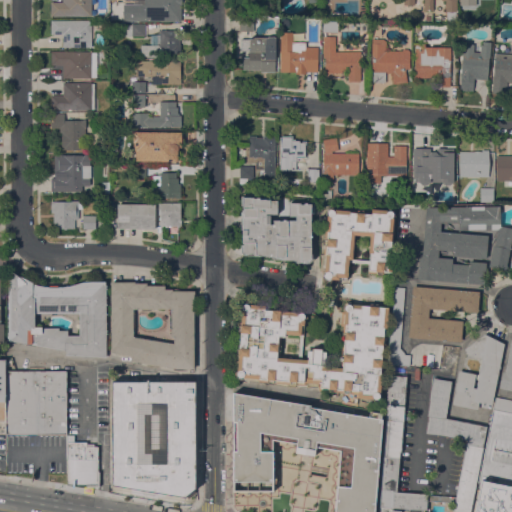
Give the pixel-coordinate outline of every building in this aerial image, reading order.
[(51,16),(51,2),(63,2),(63,0),(91,0),(91,16),(51,16)] [(181,0),(181,21),(123,21),(123,4),(124,4),(124,0),(181,0)] [(433,0),(433,10),(432,10),(432,14),(425,14),(425,10),(424,10),(424,6),(423,5),(423,2),(424,2),(424,0),(414,0),(414,4),(407,4),(407,6),(404,6),(404,4),(403,4),(403,0),(433,0)] [(457,0),(457,20),(447,20),(447,11),(445,11),(445,0),(457,0)] [(252,19),(253,30),(247,30),(247,34),(240,34),(240,31),(239,31),(239,19),(252,19)] [(91,47),(63,47),(63,34),(51,34),(51,20),(91,20),(91,47)] [(323,20),(338,21),(338,32),(323,32),(323,20)] [(145,35),(112,36),(112,25),(132,25),(132,24),(145,23),(145,35)] [(180,56),(141,55),(141,45),(150,45),(150,35),(160,35),(160,30),(179,30),(179,44),(181,44),(180,56)] [(319,31),(319,42),(313,42),(313,38),(308,38),(308,31),(319,31)] [(280,32),(292,32),(292,41),(305,41),(305,46),(317,46),(317,71),(305,71),(305,73),(295,73),(295,71),(280,71),(280,32)] [(360,81),(348,81),(348,70),(341,70),(341,72),(325,72),(325,57),(323,57),(323,36),(335,36),(335,51),(360,51),(360,81)] [(275,71),(260,71),(260,69),(259,69),(259,70),(252,70),(252,69),(244,69),(244,58),(249,58),(249,49),(241,49),(241,38),(275,38),(275,71)] [(372,39),(383,39),(386,42),(386,50),(402,50),(403,49),(407,49),(409,51),(409,69),(405,69),(406,71),(405,71),(407,82),(393,84),(391,72),(385,72),(385,82),(372,82),(373,71),(371,71),(372,39)] [(450,86),(440,86),(440,76),(414,76),(415,42),(425,42),(425,56),(436,56),(436,47),(450,47),(450,86)] [(487,79),(474,78),(473,91),(460,90),(463,50),(489,52),(487,79)] [(63,78),(63,65),(50,65),(50,51),(91,51),(91,52),(97,52),(97,77),(91,77),(91,78),(63,78)] [(511,81),(507,81),(506,90),(492,89),(494,53),(511,54),(511,81)] [(136,61),(180,60),(180,78),(181,78),(181,84),(152,84),(152,75),(136,75),(136,61)] [(145,81),(145,92),(132,92),(132,81),(145,81)] [(91,82),(91,83),(94,83),(94,109),(71,109),(71,110),(68,110),(68,109),(51,109),(51,95),(63,95),(63,82),(91,82)] [(145,106),(132,106),(132,94),(145,94),(145,106)] [(149,112),(149,115),(160,115),(160,101),(176,101),(176,106),(177,106),(177,113),(179,113),(179,115),(181,115),(181,126),(161,126),(161,127),(146,127),(146,126),(132,126),(132,112),(149,112)] [(64,113),(64,119),(81,119),(81,118),(86,118),(86,128),(85,128),(85,148),(62,149),(62,132),(60,132),(60,127),(51,127),(51,113),(64,113)] [(177,161),(135,160),(135,159),(135,158),(134,157),(133,155),(133,153),(134,152),(135,150),(133,151),(133,141),(132,141),(132,133),(133,133),(133,131),(182,131),(181,147),(179,147),(179,148),(178,149),(177,151),(177,161)] [(264,158),(262,158),(262,156),(249,156),(249,135),(256,135),(256,137),(263,137),(263,135),(275,136),(275,170),(264,170),(264,162),(264,158)] [(280,156),(278,156),(278,152),(280,152),(280,136),(291,136),(291,138),(293,138),(293,139),(300,139),(300,141),(305,141),(305,151),(307,151),(307,153),(305,153),(305,157),(297,157),(296,161),(296,170),(279,170),(280,156)] [(333,174),(333,182),(323,182),(323,152),(325,153),(323,139),(336,137),(339,152),(359,153),(358,174),(333,174)] [(406,175),(381,175),(381,182),(371,182),(371,154),(368,154),(368,142),(379,143),(379,153),(393,153),(393,145),(406,145),(406,175)] [(451,180),(426,179),(426,187),(416,187),(417,158),(433,158),(433,161),(444,161),(444,159),(438,158),(440,146),(453,149),(451,160),(451,180)] [(482,151),(482,150),(488,150),(488,176),(459,176),(459,151),(482,151)] [(60,176),(60,172),(61,172),(61,153),(65,153),(65,155),(83,155),(83,154),(90,154),(90,165),(91,165),(91,177),(90,177),(89,185),(82,185),(82,184),(72,184),(72,190),(64,190),(64,191),(50,191),(50,176),(60,176)] [(511,180),(496,180),(496,155),(511,155),(511,180)] [(145,176),(133,176),(133,165),(145,165),(145,176)] [(253,165),(253,178),(240,178),(240,165),(253,165)] [(319,188),(311,187),(311,181),(307,181),(307,168),(319,168),(319,188)] [(159,197),(159,184),(152,184),(152,175),(160,175),(160,172),(169,172),(175,172),(175,177),(177,177),(177,183),(180,183),(180,197),(159,197)] [(108,181),(109,193),(101,193),(101,181),(108,181)] [(493,201),(486,200),(486,199),(480,199),(480,187),(493,187),(493,201)] [(241,245),(242,245),(242,229),(241,229),(241,212),(241,209),(243,209),(243,207),(242,207),(242,205),(241,205),(241,196),(256,198),(256,197),(260,197),(260,199),(270,199),(270,200),(278,200),(277,214),(270,213),(270,224),(272,224),(273,220),(283,220),(283,218),(286,218),(286,220),(295,220),(295,216),(288,216),(289,202),(300,202),(300,203),(304,203),(304,202),(307,202),(307,203),(311,203),(312,253),(313,253),(313,259),(309,262),(295,262),(295,259),(281,259),(280,259),(274,259),(272,258),(272,256),(264,256),(264,254),(244,255),(241,252),(241,245)] [(53,228),(53,212),(51,212),(51,201),(72,201),(72,200),(78,200),(78,202),(81,202),(81,208),(78,208),(78,218),(74,218),(74,228),(53,228)] [(180,202),(180,220),(181,220),(181,225),(160,225),(160,214),(159,214),(159,202),(180,202)] [(155,203),(155,228),(117,228),(117,203),(155,203)] [(499,205),(500,225),(511,227),(511,237),(506,265),(507,265),(506,270),(488,266),(493,245),(494,245),(497,229),(459,230),(459,222),(440,222),(440,231),(487,235),(486,258),(453,255),(453,250),(438,249),(438,257),(452,258),(452,263),(468,264),(469,260),(486,262),(484,284),(417,279),(419,254),(422,254),(426,207),(499,205)] [(369,263),(348,262),(347,277),(346,277),(346,279),(331,278),(329,281),(325,280),(323,278),(322,275),(322,273),(324,271),(326,254),(323,254),(324,237),(328,238),(326,236),(326,235),(326,234),(326,232),(328,231),(324,231),(326,214),(326,212),(326,210),(328,208),(331,207),(334,209),(350,210),(349,211),(357,212),(357,209),(364,210),(363,212),(371,213),(372,208),(386,209),(386,212),(388,210),(390,210),(392,211),(393,213),(393,215),(391,217),(389,218),(393,218),(391,248),(393,248),(391,274),(383,273),(383,274),(376,274),(376,273),(368,272),(369,263)] [(95,215),(95,228),(83,228),(83,215),(95,215)] [(66,355),(66,350),(29,343),(29,344),(15,342),(15,341),(8,340),(9,272),(13,272),(19,276),(20,274),(32,283),(48,287),(48,285),(58,285),(58,287),(60,287),(73,284),(83,281),(96,281),(96,280),(105,280),(105,284),(106,284),(106,357),(66,355)] [(176,368),(132,360),(133,356),(111,352),(111,284),(110,284),(110,281),(134,281),(134,282),(146,282),(146,285),(164,285),(164,289),(172,289),(172,290),(194,290),(194,293),(193,293),(194,368),(176,368)] [(409,365),(388,363),(394,286),(404,287),(400,347),(397,347),(403,354),(410,354),(409,365)] [(479,291),(477,312),(429,308),(428,317),(462,320),(461,341),(408,337),(412,286),(479,291)] [(308,359),(308,356),(306,356),(307,347),(322,348),(321,351),(326,351),(324,366),(342,368),(343,361),(340,360),(343,325),(340,325),(341,310),(344,311),(342,308),(343,305),(345,302),(347,301),(350,302),(352,303),(370,305),(370,303),(377,303),(377,306),(388,307),(382,392),(380,391),(381,393),(381,395),(380,399),(378,400),(374,400),(372,398),(357,397),(358,390),(349,390),(349,392),(343,392),(344,389),(335,389),(335,391),(318,389),(319,384),(317,384),(317,387),(306,386),(307,382),(305,382),(305,384),(267,382),(267,381),(258,380),(258,378),(244,377),(241,379),(238,379),(235,376),(235,373),(235,371),(237,370),(238,358),(236,357),(239,321),(241,322),(242,309),(240,307),(240,304),(242,302),(245,301),(247,301),(249,303),(265,305),(265,308),(298,311),(300,310),(303,310),(305,311),(306,314),(307,317),(304,320),(304,325),(302,324),(301,335),(300,334),(285,333),(284,336),(281,336),(279,356),(286,357),(286,356),(287,356),(288,355),(289,355),(291,355),(292,356),(292,357),(294,357),(294,358),(298,358),(301,359),(308,359)] [(504,343),(492,404),(488,403),(488,407),(480,406),(481,402),(479,402),(477,409),(452,404),(455,389),(454,388),(458,370),(476,373),(473,387),(476,388),(477,380),(475,378),(476,374),(478,375),(481,358),(469,355),(464,348),(484,333),(504,343)] [(511,390),(499,388),(502,371),(504,371),(511,339),(511,390)] [(4,433),(4,419),(4,370),(65,370),(65,433),(34,433),(34,434),(5,434),(5,433),(4,433)] [(426,509),(413,508),(393,507),(393,509),(401,510),(400,511),(377,511),(378,506),(379,506),(380,491),(379,491),(388,375),(407,376),(401,452),(400,452),(397,491),(393,490),(393,491),(413,493),(427,494),(426,500),(426,509)] [(467,439),(442,434),(426,433),(428,416),(427,415),(433,378),(434,376),(437,377),(437,378),(451,380),(445,418),(487,426),(469,511),(452,511),(454,501),(456,496),(457,487),(467,439)] [(111,381),(192,380),(193,487),(183,495),(112,485),(111,381)] [(374,511),(335,511),(340,451),(316,447),(314,455),(295,452),(297,443),(273,439),(273,481),(233,481),(233,393),(310,406),(310,407),(332,410),(333,406),(352,409),(351,413),(368,416),(369,410),(382,413),(381,418),(382,419),(374,511)] [(511,412),(493,409),(495,397),(511,400),(511,412)] [(65,435),(72,435),(72,439),(84,439),(84,441),(92,441),(92,443),(96,444),(96,468),(97,468),(97,484),(85,483),(85,482),(65,481),(65,435)] [(474,511),(481,480),(511,485),(511,511),(474,511)]
